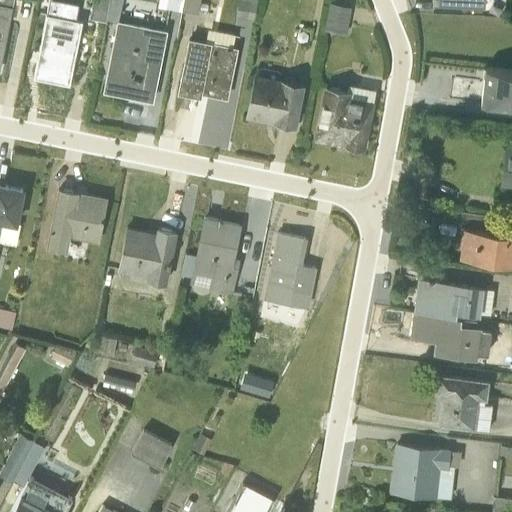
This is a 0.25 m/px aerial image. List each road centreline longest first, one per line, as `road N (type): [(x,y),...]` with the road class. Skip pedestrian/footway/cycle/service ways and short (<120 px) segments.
road 1 (residential): [(0,127),(374,203)]
road 2 (residential): [(374,203),(321,511)]
road 3 (residential): [(374,203),(398,93),(394,40),(379,0)]
